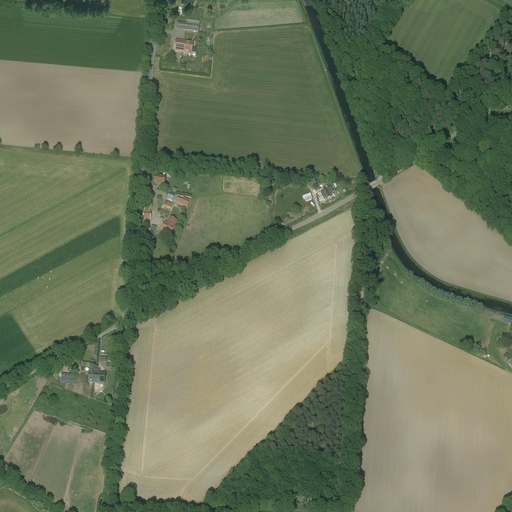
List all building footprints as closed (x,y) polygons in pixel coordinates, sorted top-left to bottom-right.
[(199,26),(187,24),(186,31),(198,32),(199,26)] [(192,54),(194,43),(176,40),(174,52),(192,54)] [(155,175),(154,184),(165,185),(166,177),(155,175)] [(325,201),(334,196),(332,193),(333,193),(330,188),(318,194),(320,198),(323,197),(325,201)] [(312,200),(310,194),(302,197),(303,200),(304,199),(306,202),(312,200)] [(177,198),(175,202),(187,207),(188,204),(177,198)] [(170,212),(173,205),(166,201),(162,209),(170,212)] [(151,212),(149,212),(150,209),(144,208),(143,220),(151,220),(151,212)] [(174,226),(176,220),(170,217),(167,223),(165,222),(161,231),(171,235),(175,226),(174,226)] [(511,325),(511,318),(504,316),(502,323),(511,325)] [(88,383),(94,384),(94,380),(95,380),(95,376),(96,377),(97,370),(97,366),(90,365),(88,383)] [(104,385),(105,374),(98,373),(98,370),(97,370),(96,377),(95,376),(95,380),(94,380),(94,384),(104,385)] [(61,383),(77,384),(78,375),(61,374),(61,383)]
